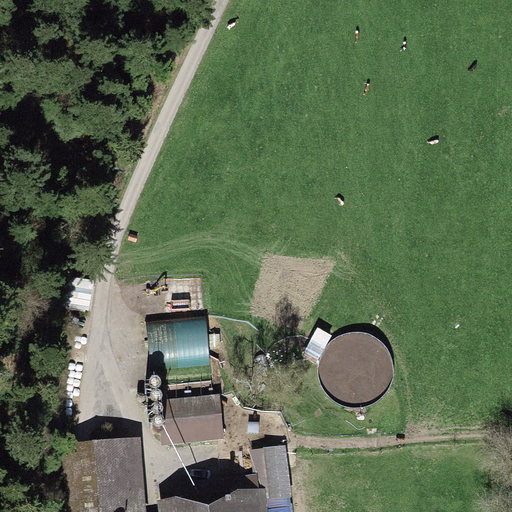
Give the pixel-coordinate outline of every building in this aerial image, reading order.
[(160,391),(161,389),(161,387),(160,384),(159,382),(157,381),(154,381),(152,382),(150,383),(149,385),(149,388),(149,390),(151,392),(153,393),(155,393),(158,393),(160,391)] [(212,381),(162,385),(168,444),(218,439),(212,381)] [(161,405),(162,402),(162,400),(161,398),(160,396),(158,395),(155,394),(153,395),(151,397),(150,399),(150,401),(150,404),(152,405),(154,407),(156,407),(159,406),(161,405)] [(162,418),(163,415),(163,413),(162,411),(161,409),(158,408),(156,407),(154,408),(152,410),(151,412),(151,414),(151,417),(153,418),(155,420),(157,420),(160,419),(162,418)] [(164,431),(165,429),(165,426),(164,424),(163,422),(161,421),(158,421),(156,421),(154,423),(153,425),(153,428),(153,430),(155,432),(157,433),(159,433),(162,432),(164,431)] [(146,511),(139,437),(64,443),(70,511),(146,511)] [(262,511),(261,500),(288,496),(282,450),(250,455),(253,481),(256,500),(176,510),(175,511),(262,511)]
